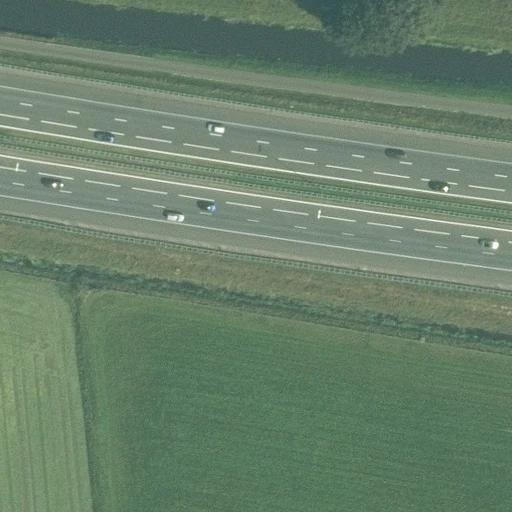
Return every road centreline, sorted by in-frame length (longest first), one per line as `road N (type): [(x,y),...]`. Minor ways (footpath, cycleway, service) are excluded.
road 1 (motorway): [(511,183),(0,105)]
road 2 (motorway): [(0,172),(511,249)]
road 3 (unclassified): [(511,111),(0,42)]
